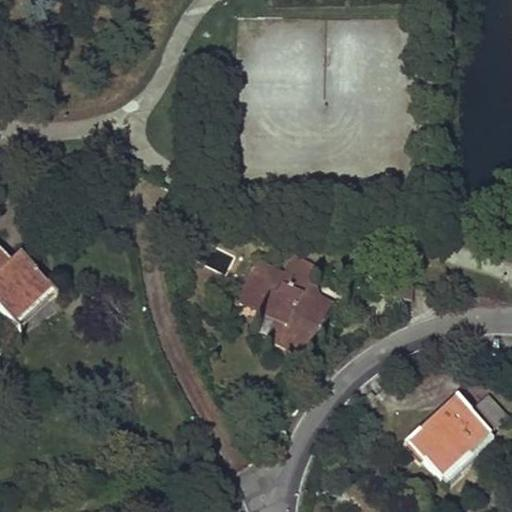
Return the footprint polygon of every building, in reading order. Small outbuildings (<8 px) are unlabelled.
[(10,264),(0,253),(0,308),(14,324),(51,290),(19,255),(10,264)] [(306,281),(285,269),(281,276),(260,265),(242,300),(276,318),(266,336),(303,356),(324,315),(321,313),(326,300),(313,292),(303,287),(306,281)] [(413,285),(381,280),(379,296),(409,301),(413,285)] [(303,287),(313,292),(317,286),(306,281),(303,287)] [(51,290),(14,324),(21,332),(58,298),(51,290)] [(468,414),(488,436),(508,419),(487,397),(468,414)] [(454,399),(404,443),(438,481),(488,436),(468,414),(454,399)]
